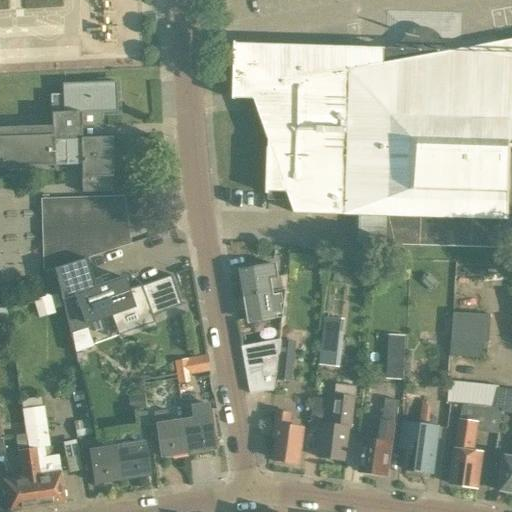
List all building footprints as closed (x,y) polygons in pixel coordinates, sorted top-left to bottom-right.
[(394,50),(230,45),(233,100),(254,100),(271,147),(268,147),(267,190),(287,190),(296,214),(385,217),(384,245),(511,249),(511,40),(423,57),(418,37),(415,36),(416,34),(415,32),(413,31),(410,30),(408,31),(407,34),(408,35),(405,35),(405,38),(401,45),(394,50)] [(0,169),(82,167),(82,195),(112,194),(110,139),(102,139),(101,114),(116,113),(115,83),(61,84),(61,95),(49,95),(50,127),(0,128),(0,169)] [(54,270),(55,273),(86,262),(85,260),(131,244),(123,197),(41,201),(43,273),(54,270)] [(73,351),(118,336),(147,326),(143,314),(150,312),(141,287),(127,292),(122,279),(94,289),(86,262),(55,273),(65,315),(73,351)] [(242,271),(246,297),(286,290),(288,276),(279,278),(276,265),(267,267),(242,271)] [(419,281),(431,292),(438,283),(427,272),(419,281)] [(152,316),(182,306),(171,275),(141,286),(152,316)] [(286,290),(246,297),(251,323),(276,318),(283,317),(286,290)] [(0,329),(11,327),(7,306),(0,307),(0,329)] [(344,365),(348,317),(327,316),(323,364),(344,365)] [(451,340),(450,356),(486,358),(488,342),(451,340)] [(188,375),(208,371),(205,354),(185,358),(188,375)] [(280,355),(277,381),(291,383),(294,356),(280,355)] [(384,364),(384,379),(404,380),(405,364),(384,364)] [(274,391),(276,368),(259,372),(262,391),(274,391)] [(259,372),(247,374),(251,393),(262,391),(259,372)] [(449,382),(448,404),(463,405),(462,405),(497,409),(497,408),(499,387),(499,385),(449,382)] [(322,424),(317,457),(347,461),(356,398),(354,397),(356,385),(339,383),(337,395),(335,395),(331,425),(322,424)] [(145,408),(143,395),(128,397),(130,410),(145,408)] [(314,419),(327,420),(327,397),(315,397),(314,419)] [(35,508),(62,504),(57,470),(59,470),(57,460),(65,459),(66,468),(67,473),(81,470),(75,441),(62,443),(62,447),(56,449),(55,445),(48,446),(41,398),(19,401),(22,421),(24,435),(35,508)] [(367,475),(375,476),(377,474),(387,475),(389,457),(392,458),(396,429),(400,402),(387,400),(383,427),(381,441),(365,439),(361,472),(365,472),(367,475)] [(404,423),(401,449),(407,450),(404,470),(433,474),(439,428),(428,427),(431,406),(427,405),(428,402),(422,402),(419,425),(404,423)] [(192,420),(181,422),(186,453),(214,449),(207,404),(190,407),(192,420)] [(462,405),(461,420),(478,423),(477,433),(499,435),(502,412),(502,409),(497,408),(497,409),(462,405)] [(186,453),(181,422),(167,424),(166,411),(151,413),(158,458),(186,453)] [(278,439),(275,459),(300,463),(304,429),(290,427),(292,414),(277,412),(273,439),(278,439)] [(89,419),(73,421),(75,437),(91,434),(89,419)] [(461,420),(451,484),(478,488),(483,453),(474,452),(477,433),(478,423),(461,420)] [(14,436),(24,435),(22,421),(9,423),(11,437),(14,436)] [(136,428),(111,432),(119,480),(146,476),(141,444),(127,447),(125,437),(137,435),(136,428)] [(119,480),(111,432),(97,434),(100,451),(88,453),(93,485),(119,480)] [(5,511),(35,508),(24,435),(14,436),(21,479),(1,482),(5,511)] [(499,491),(511,493),(511,457),(504,457),(499,491)]
